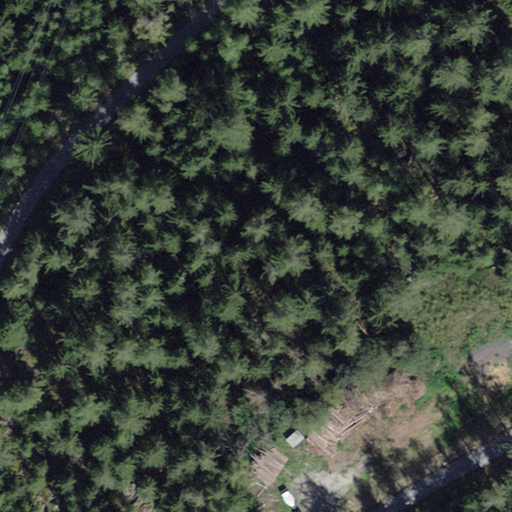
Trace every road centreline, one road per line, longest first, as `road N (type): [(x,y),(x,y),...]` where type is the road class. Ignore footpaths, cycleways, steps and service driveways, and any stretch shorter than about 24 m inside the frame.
road 1 (unclassified): [(0,230),(11,207),(218,0)]
road 2 (unclassified): [(511,439),(380,511)]
